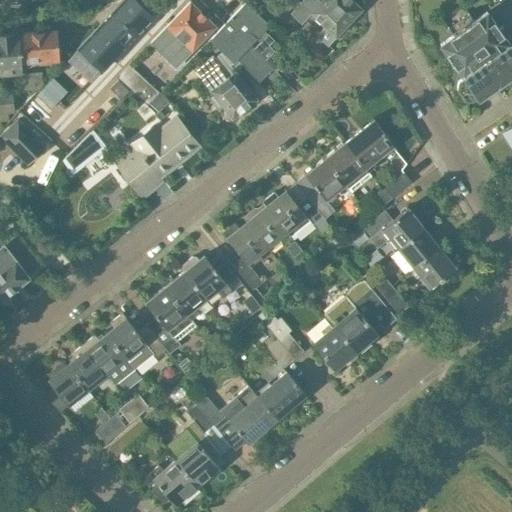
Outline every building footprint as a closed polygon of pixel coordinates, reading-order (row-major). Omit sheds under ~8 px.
[(124,0),(78,47),(79,49),(68,60),(89,80),(100,69),(101,70),(152,18),(147,13),(149,11),(137,0),(124,0)] [(296,0),(283,0),(282,4),(289,11),(298,1),(296,0)] [(362,9),(352,0),(320,0),(319,0),(303,0),(291,13),(300,22),(304,18),(316,28),(318,25),(322,29),(317,33),(328,43),(335,36),(336,36),(362,9)] [(159,34),(148,45),(157,53),(163,48),(179,63),(216,26),(190,1),(159,34)] [(237,59),(243,65),(259,82),(273,68),(254,48),(251,45),(269,25),(246,2),(210,40),(222,51),(234,63),(237,59)] [(503,26),(499,29),(487,11),(440,44),(463,78),(458,82),(458,88),(464,97),(469,100),(475,96),(476,98),(496,86),(511,74),(511,47),(507,40),(511,37),(503,26)] [(281,30),(284,22),(276,20),(273,30),(281,30)] [(23,34),(19,34),(22,61),(59,58),(56,31),(33,33),(33,30),(22,31),(23,34)] [(22,61),(19,34),(19,32),(0,33),(0,72),(22,71),(22,61)] [(254,48),(273,68),(276,72),(285,62),(269,45),(274,40),(268,33),(254,48)] [(211,56),(195,69),(215,96),(211,99),(218,108),(222,105),(232,118),(256,99),(235,71),(243,65),(237,59),(234,63),(222,51),(212,58),(211,56)] [(128,67),(121,74),(137,90),(145,83),(128,67)] [(118,79),(110,87),(115,93),(124,85),(118,79)] [(130,90),(124,85),(115,93),(121,99),(130,90)] [(51,108),(59,100),(44,86),(36,94),(51,108)] [(161,92),(150,103),(157,109),(168,99),(161,92)] [(0,118),(12,110),(3,96),(0,98),(0,118)] [(163,181),(160,177),(200,145),(177,115),(159,129),(154,123),(129,143),(134,149),(116,164),(142,197),(163,181)] [(0,133),(0,135),(27,163),(44,146),(16,118),(0,133)] [(343,142),(365,169),(395,145),(373,118),(343,142)] [(65,158),(74,169),(103,147),(91,132),(65,158)] [(371,176),(365,169),(343,142),(323,158),(345,185),(351,192),(371,176)] [(322,215),(324,218),(334,209),(327,200),(345,185),(323,158),(304,173),(305,175),(296,182),(322,215)] [(403,173),(381,190),(389,199),(411,182),(403,173)] [(286,189),(277,196),(273,192),(262,201),(263,203),(286,231),(292,239),(322,215),(296,182),(286,190),(286,189)] [(389,199),(381,190),(372,197),(380,207),(389,199)] [(242,217),(246,221),(266,247),(286,231),(263,203),(257,207),(254,207),(242,217)] [(388,239),(396,249),(423,228),(407,208),(392,220),(384,211),(363,228),(370,237),(370,238),(377,248),(388,239)] [(266,247),(246,221),(238,228),(234,223),(222,233),(238,252),(228,260),(253,291),(263,283),(246,262),(266,247)] [(423,228),(396,249),(412,269),(439,247),(423,228)] [(5,243),(0,246),(0,298),(29,275),(28,274),(35,268),(37,261),(31,254),(29,254),(16,237),(5,244),(5,243)] [(301,253),(294,243),(286,249),(294,259),(301,253)] [(439,247),(412,269),(428,289),(438,281),(439,281),(456,268),(439,247)] [(182,268),(184,270),(206,298),(217,290),(223,297),(233,290),(232,289),(241,281),(226,261),(220,254),(210,261),(204,254),(198,259),(196,256),(193,256),(183,264),(182,268)] [(165,286),(186,313),(191,319),(199,312),(195,307),(206,298),(184,270),(165,286)] [(382,294),(391,286),(384,277),(375,285),(382,294)] [(396,320),(385,307),(370,289),(363,281),(361,282),(358,283),(356,284),(353,286),(351,288),(349,289),(347,292),(346,294),(344,296),(324,314),(333,325),(355,352),(376,334),(372,330),(378,325),(385,329),(396,320)] [(156,316),(146,323),(163,343),(167,349),(170,352),(179,344),(177,341),(196,325),(191,319),(186,313),(165,286),(145,302),(156,316)] [(391,286),(382,294),(399,314),(408,306),(391,286)] [(252,313),(260,307),(251,294),(243,300),(252,313)] [(266,309),(258,316),(277,339),(279,341),(288,333),(290,331),(280,319),(277,322),(266,309)] [(113,327),(106,332),(126,357),(135,368),(153,353),(157,357),(167,349),(163,343),(146,323),(137,330),(122,312),(109,322),(113,327)] [(355,352),(333,325),(312,343),(335,369),(355,352)] [(94,334),(83,343),(106,373),(115,384),(135,368),(126,357),(106,332),(98,339),(94,334)] [(216,350),(224,343),(215,332),(207,338),(216,350)] [(288,333),(279,341),(294,359),(303,351),(288,333)] [(294,359),(279,341),(277,339),(268,348),(284,367),(294,359)] [(87,388),(106,373),(83,343),(72,352),(76,357),(67,364),(87,388)] [(56,366),(47,373),(50,378),(48,380),(54,387),(44,395),(59,410),(87,388),(67,364),(59,370),(56,366)] [(257,396),(276,419),(305,394),(286,372),(257,396)] [(247,444),(276,419),(257,396),(248,385),(219,410),(206,395),(196,404),(214,424),(230,443),(236,449),(245,441),(247,444)] [(138,394),(129,401),(140,414),(149,407),(138,394)] [(129,422),(140,414),(129,401),(119,409),(129,422)] [(188,411),(197,422),(166,447),(175,459),(197,485),(220,467),(214,460),(220,455),(219,453),(230,443),(214,424),(196,404),(188,411)] [(95,429),(105,443),(115,434),(105,421),(109,418),(100,407),(94,412),(103,423),(95,429)] [(105,421),(115,434),(125,426),(115,413),(109,418),(105,421)] [(142,419),(110,446),(118,455),(150,428),(142,419)] [(175,504),(197,485),(175,459),(164,469),(160,464),(149,473),(158,483),(151,490),(164,502),(170,497),(175,504)]
